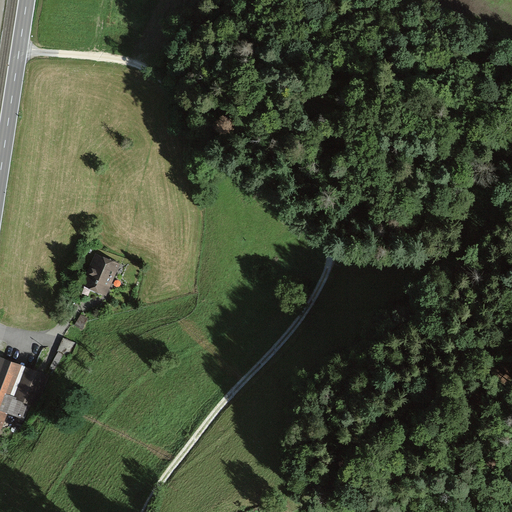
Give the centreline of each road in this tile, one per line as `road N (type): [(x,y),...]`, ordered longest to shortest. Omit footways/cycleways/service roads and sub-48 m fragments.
road 1 (track): [(19,49),(153,73),(214,148),(325,239),(320,290),(184,449),(144,511)]
road 2 (track): [(511,307),(452,369),(350,447),(328,477),(329,497)]
road 3 (primary): [(0,176),(27,0)]
